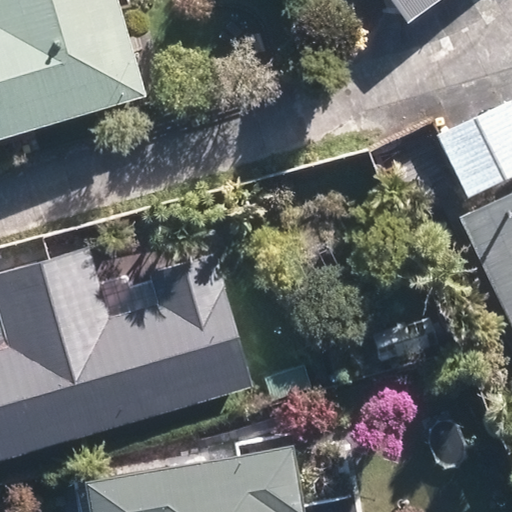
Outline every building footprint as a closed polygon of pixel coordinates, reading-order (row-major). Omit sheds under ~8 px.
[(0,0),(0,118),(130,81),(106,0),(0,0)] [(511,194),(466,217),(511,309),(511,194)] [(0,444),(237,379),(204,262),(151,277),(158,300),(97,317),(79,252),(0,273),(0,288),(15,344),(0,348),(0,444)] [(449,347),(432,303),(362,330),(379,374),(449,347)] [(283,449),(92,477),(97,511),(272,511),(272,507),(291,504),(283,449)]
